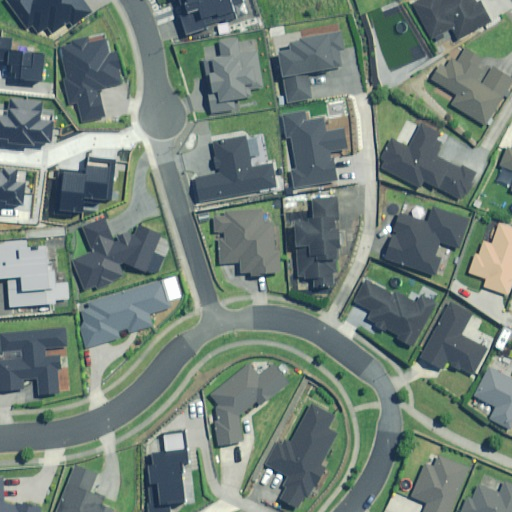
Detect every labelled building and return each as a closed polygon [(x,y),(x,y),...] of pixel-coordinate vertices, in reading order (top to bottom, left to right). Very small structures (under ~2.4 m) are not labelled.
[(7,0),(27,28),(32,24),(39,33),(49,26),(53,33),(70,21),(74,25),(93,12),(84,0),(7,0)] [(183,15),(189,33),(207,27),(206,25),(226,18),(227,20),(238,17),(234,4),(245,1),(245,0),(182,0),(187,14),(183,15)] [(420,0),(413,4),(432,41),(452,30),(458,41),(491,24),(494,22),(482,0),(481,0),(479,1),(478,0),(420,0)] [(346,49),(342,30),(302,37),(303,40),(293,42),(295,49),(279,51),(289,102),(314,98),(309,72),(344,66),(341,50),(346,49)] [(18,78),(44,81),(46,53),(13,49),(14,38),(3,36),(1,59),(10,60),(10,63),(14,64),(14,72),(18,72),(18,78)] [(73,44),(62,46),(65,57),(64,57),(69,78),(65,78),(71,104),(78,102),(83,122),(106,116),(100,88),(123,82),(120,68),(122,68),(118,50),(110,52),(107,38),(90,42),(89,37),(72,41),(73,44)] [(223,56),(205,59),(214,112),(267,104),(258,50),(241,53),(238,38),(220,41),(223,56)] [(478,67),(482,60),(465,49),(457,61),(448,56),(433,80),(440,84),(434,93),(444,99),(449,90),(459,96),(454,105),(486,125),(511,83),(511,79),(493,67),(489,74),(478,67)] [(23,144),(28,100),(12,98),(10,116),(0,114),(0,137),(11,139),(11,142),(23,144)] [(37,141),(54,143),(56,121),(43,119),(45,101),(28,100),(23,144),(36,145),(37,141)] [(306,109),(283,114),(288,137),(293,136),(298,168),(293,169),(296,187),(339,180),(334,151),(350,148),(346,128),(328,131),(326,117),(308,121),(306,109)] [(442,146),(439,135),(407,119),(398,136),(396,140),(392,138),(381,160),(386,162),(382,169),(421,188),(424,181),(463,201),(475,177),(477,173),(463,167),(461,171),(436,158),(442,146)] [(197,177),(201,201),(279,187),(275,163),(253,167),(247,136),(215,142),(217,157),(215,158),(218,173),(197,177)] [(511,150),(504,147),(497,165),(511,171),(511,191),(511,150)] [(113,200),(118,159),(92,156),(90,171),(86,202),(100,204),(101,199),(113,200)] [(9,204),(26,206),(29,183),(19,182),(21,169),(6,167),(6,173),(0,172),(0,199),(9,201),(9,204)] [(90,171),(60,168),(55,214),(73,216),(73,211),(85,212),(86,202),(90,171)] [(340,249),(337,198),(314,199),(315,223),(297,224),(300,279),(315,278),(316,288),(334,287),(333,274),(338,274),(336,250),(340,249)] [(469,221),(434,208),(429,224),(401,214),(386,258),(436,275),(441,259),(435,257),(440,243),(459,250),(469,221)] [(242,274),(251,274),(252,277),(263,277),(263,273),(281,273),(278,253),(275,254),(271,224),(263,225),(261,211),(214,216),(217,234),(225,233),(226,238),(219,239),(221,265),(241,264),(242,274)] [(120,264),(124,262),(126,262),(147,272),(163,234),(140,224),(136,234),(131,236),(129,232),(119,236),(121,241),(116,243),(106,218),(84,226),(94,252),(73,260),(85,290),(97,285),(98,289),(114,283),(113,281),(125,276),(120,264)] [(511,283),(511,227),(500,224),(493,245),(484,242),(479,255),(476,254),(469,273),(487,279),(485,286),(508,295),(511,283)] [(35,252),(34,241),(0,244),(0,279),(8,279),(10,308),(56,304),(56,300),(69,299),(68,282),(53,283),(51,251),(35,252)] [(165,280),(89,302),(91,308),(81,311),(85,322),(81,328),(87,347),(121,337),(119,331),(129,328),(130,333),(155,325),(151,314),(173,307),(165,280)] [(391,294),(367,281),(355,304),(373,313),(368,321),(399,337),(398,339),(415,348),(437,305),(422,297),(418,305),(392,291),(391,294)] [(472,315),(451,303),(422,359),(443,370),(447,363),(473,376),(487,349),(461,336),(472,315)] [(67,348),(65,329),(1,335),(3,354),(23,352),(24,360),(0,361),(0,394),(24,392),(23,380),(39,379),(41,396),(59,395),(57,369),(68,368),(67,356),(45,358),(44,350),(67,348)] [(216,404),(215,422),(219,447),(241,444),(240,417),(257,402),(261,407),(289,384),(274,365),(260,377),(248,363),(210,396),(216,404)] [(511,378),(490,368),(475,396),(497,407),(491,419),(511,429),(511,378)] [(313,488),(316,490),(328,470),(321,466),(338,436),(328,430),(336,418),(314,405),(291,444),(281,439),(265,466),(290,481),(279,500),(299,511),(313,488)] [(185,434),(165,436),(166,451),(186,450),(185,434)] [(148,511),(171,511),(172,502),(185,502),(185,455),(148,455),(148,511)] [(452,511),(470,469),(440,457),(435,469),(426,465),(413,498),(428,505),(425,511),(452,511)] [(97,475),(76,467),(58,511),(114,511),(115,511),(103,506),(106,499),(90,493),(97,475)] [(0,511),(39,511),(40,507),(3,503),(1,479),(0,478),(0,511)] [(511,511),(511,486),(506,483),(500,495),(478,485),(466,511),(511,511)]
